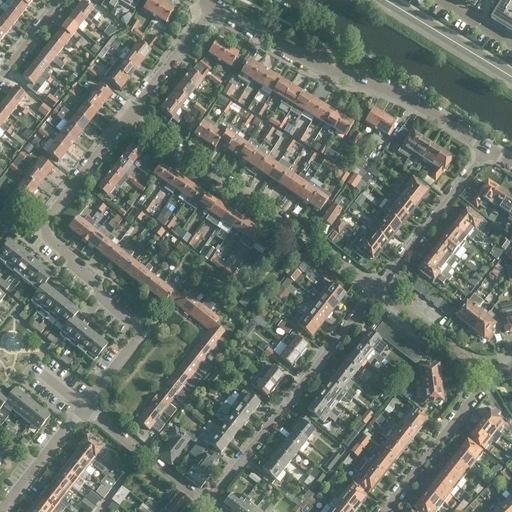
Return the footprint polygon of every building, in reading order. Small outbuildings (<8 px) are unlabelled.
[(33,0),(25,0),(27,8),(33,0)] [(118,0),(119,0),(116,5),(121,8),(124,3),(122,2),(123,0),(127,0),(131,3),(129,7),(134,10),(140,0),(139,0),(118,0)] [(154,0),(149,0),(148,3),(146,2),(141,9),(143,10),(154,17),(162,4),(154,0)] [(511,32),(511,0),(503,0),(492,20),(496,22),(511,32)] [(97,30),(100,26),(93,20),(97,14),(82,2),(74,12),(85,21),(90,24),(95,28),(97,30)] [(173,11),(162,4),(154,17),(165,23),(167,24),(171,17),(170,16),(173,11)] [(27,8),(9,9),(19,17),(27,8)] [(0,11),(0,17),(12,27),(19,17),(9,9),(6,14),(1,10),(0,11)] [(85,21),(74,12),(67,21),(78,30),(85,21)] [(0,32),(5,36),(12,27),(0,17),(0,32)] [(139,23),(135,20),(128,31),(132,34),(139,23)] [(78,30),(67,21),(59,31),(70,39),(78,30)] [(141,40),(144,37),(136,30),(133,34),(141,40)] [(70,39),(59,31),(52,40),(63,49),(70,39)] [(148,45),(151,49),(158,39),(155,36),(148,45)] [(106,46),(110,49),(116,41),(112,38),(106,46)] [(63,49),(52,40),(45,50),(55,58),(63,49)] [(125,48),(142,62),(150,52),(149,51),(151,49),(148,45),(145,48),(138,43),(136,46),(130,41),(125,48)] [(216,42),(213,47),(212,46),(207,54),(219,61),(227,49),(216,42)] [(91,52),(95,56),(100,49),(96,46),(91,52)] [(101,60),(110,49),(106,46),(97,57),(101,60)] [(123,62),(135,71),(142,62),(125,48),(121,52),(128,57),(123,62)] [(227,49),(219,61),(231,69),(236,61),(235,61),(238,56),(227,49)] [(61,70),(62,69),(65,66),(60,62),(55,58),(45,50),(37,59),(48,68),(52,63),(61,70)] [(116,72),(127,81),(135,71),(123,62),(117,58),(114,62),(120,67),(116,72)] [(30,69),(40,77),(45,81),(50,85),(53,81),(49,78),(50,77),(44,72),(48,68),(37,59),(30,69)] [(200,62),(198,65),(204,70),(208,73),(210,70),(200,62)] [(251,81),(259,68),(248,62),(241,74),(251,81)] [(127,81),(116,72),(111,68),(103,78),(119,91),(127,81)] [(259,68),(251,81),(262,87),(269,75),(259,68)] [(40,77),(30,69),(22,78),(33,87),(40,77)] [(183,81),(194,90),(208,73),(204,70),(198,78),(190,72),(183,81)] [(221,83),(211,75),(208,79),(218,87),(221,83)] [(269,75),(262,87),(272,93),(279,81),(269,75)] [(183,81),(175,91),(186,100),(194,90),(183,81)] [(279,81),(272,93),(282,100),(290,87),(279,81)] [(235,88),(228,84),(222,94),(229,98),(235,88)] [(111,95),(100,86),(95,91),(89,86),(86,91),(92,96),(103,105),(111,95)] [(290,111),(293,106),(300,94),(290,87),(282,100),(279,104),(290,111)] [(7,98),(17,106),(25,97),(14,88),(7,98)] [(168,100),(179,109),(186,100),(175,91),(168,100)] [(300,94),(293,106),(303,112),(310,100),(300,94)] [(103,105),(92,96),(84,106),(95,114),(103,105)] [(17,106),(7,98),(0,106),(0,108),(10,116),(17,106)] [(175,115),(179,109),(168,100),(160,110),(177,124),(181,120),(175,115)] [(321,106),(310,100),(303,112),(313,119),(321,106)] [(84,106),(80,103),(73,112),(77,115),(88,124),(95,114),(84,106)] [(197,112),(201,108),(195,104),(192,108),(197,112)] [(37,112),(38,110),(31,105),(26,112),(41,124),(45,118),(37,112)] [(43,105),(38,110),(37,112),(45,118),(51,111),(43,105)] [(321,106),(313,119),(324,125),(331,113),(321,106)] [(14,119),(10,116),(0,108),(0,123),(2,125),(7,119),(11,123),(14,119)] [(201,108),(197,112),(203,116),(206,112),(201,108)] [(60,113),(57,117),(62,121),(63,120),(69,125),(80,133),(88,124),(77,115),(75,118),(63,109),(63,110),(60,113)] [(383,117),(372,111),(369,116),(368,115),(363,122),(371,127),(370,129),(375,131),(383,117)] [(341,119),(331,113),(324,125),(330,129),(327,134),(331,136),(334,131),(341,119)] [(277,128),(280,123),(272,117),(268,123),(277,128)] [(388,138),(392,130),(391,129),(394,124),(383,117),(375,131),(379,134),(380,133),(386,137),(388,138)] [(204,142),(212,130),(215,126),(205,119),(194,135),(204,142)] [(261,122),(256,119),(252,125),(258,129),(261,122)] [(352,126),(341,119),(334,131),(345,138),(352,126)] [(190,133),(197,124),(193,121),(186,131),(190,133)] [(7,129),(2,125),(0,123),(0,129),(4,132),(4,131),(9,135),(12,133),(11,132),(7,129)] [(80,133),(69,125),(62,134),(73,143),(80,133)] [(26,141),(32,133),(27,129),(21,136),(26,141)] [(42,137),(45,133),(40,129),(37,133),(42,137)] [(222,137),(212,130),(204,142),(214,149),(217,144),(222,137)] [(291,136),(296,139),(299,134),(294,131),(291,136)] [(222,137),(217,144),(228,151),(235,139),(225,132),(222,137)] [(12,133),(9,135),(9,136),(22,147),(25,143),(12,133)] [(45,133),(42,137),(47,141),(50,136),(45,133)] [(355,146),(358,141),(361,136),(357,133),(351,144),(355,146)] [(62,134),(54,144),(65,152),(73,143),(62,134)] [(412,154),(421,140),(411,134),(402,148),(411,154),(412,154)] [(238,158),(246,146),(240,142),(243,137),(239,135),(235,139),(228,151),(238,158)] [(304,145),(310,148),(313,142),(308,139),(304,145)] [(422,160),(431,147),(421,140),(412,154),(411,154),(410,156),(416,160),(417,158),(421,160),(422,161),(422,160)] [(256,153),(259,148),(249,141),(246,146),(238,158),(248,165),(256,153)] [(310,148),(318,153),(322,148),(322,147),(313,142),(310,148)] [(15,157),(18,153),(7,144),(7,145),(4,148),(15,157)] [(65,152),(54,144),(47,153),(58,162),(65,152)] [(131,146),(123,157),(132,164),(140,153),(131,146)] [(375,160),(378,154),(381,148),(377,146),(370,157),(375,160)] [(432,167),(437,160),(441,153),(431,147),(422,160),(422,161),(421,160),(420,163),(426,166),(427,164),(432,167)] [(269,155),(259,148),(256,153),(248,165),(258,171),(266,160),(269,155)] [(324,156),(335,163),(339,156),(328,150),(324,156)] [(21,153),(18,157),(23,162),(26,157),(21,153)] [(437,160),(432,167),(437,170),(430,179),(435,182),(452,160),(441,153),(437,160)] [(123,157),(115,168),(123,175),(132,164),(123,157)] [(41,160),(33,170),(45,179),(52,169),(41,160)] [(266,160),(258,171),(268,178),(276,166),(266,160)] [(158,165),(153,161),(146,171),(152,174),(158,165)] [(333,174),(336,168),(325,161),(321,166),(333,174)] [(172,174),(160,166),(153,176),(165,183),(172,174)] [(276,166),(268,178),(278,185),(286,173),(276,166)] [(123,175),(115,168),(106,178),(115,185),(123,175)] [(45,179),(33,170),(26,179),(37,188),(45,179)] [(348,176),(343,172),(336,183),(341,186),(348,176)] [(296,180),(286,173),(278,185),(288,192),(296,180)] [(183,181),(172,174),(165,183),(176,191),(183,181)] [(361,180),(353,175),(347,184),(355,189),(361,180)] [(98,189),(106,196),(115,185),(106,178),(98,189)] [(421,200),(428,190),(413,178),(406,188),(421,200)] [(37,188),(26,179),(18,189),(30,198),(37,188)] [(137,188),(140,184),(134,180),(131,184),(137,188)] [(296,180),(288,192),(298,199),(306,187),(296,180)] [(183,181),(176,191),(187,198),(194,189),(183,181)] [(489,204),(498,190),(496,189),(489,184),(473,204),(478,208),(483,200),(489,204)] [(30,198),(18,189),(14,195),(4,187),(1,191),(22,208),(30,198)] [(306,187),(298,199),(309,205),(316,194),(306,187)] [(414,208),(421,200),(406,188),(402,192),(404,193),(400,198),(414,208)] [(195,211),(198,206),(205,196),(194,189),(187,198),(184,203),(195,211)] [(319,212),(327,201),(330,196),(319,189),(316,194),(309,205),(319,212)] [(496,218),(500,211),(508,197),(498,190),(489,204),(494,207),(493,210),(490,214),(496,218)] [(390,204),(392,205),(407,217),(414,208),(400,198),(397,195),(390,204)] [(205,196),(198,206),(210,213),(216,204),(205,196)] [(342,199),(338,196),(321,222),(329,228),(340,213),(335,210),(342,199)] [(509,220),(511,217),(510,217),(511,213),(511,198),(508,197),(500,211),(504,214),(503,217),(501,221),(506,224),(508,220),(509,220)] [(146,205),(151,208),(154,202),(150,199),(146,205)] [(216,204),(210,213),(221,221),(227,211),(216,204)] [(392,205),(391,206),(388,210),(390,211),(386,215),(400,226),(407,217),(392,205)] [(106,209),(102,206),(98,211),(98,212),(102,214),(106,209)] [(164,207),(159,215),(166,220),(172,213),(164,207)] [(117,212),(123,217),(126,213),(120,208),(117,212)] [(461,219),(476,230),(483,221),(468,209),(461,219)] [(136,219),(141,213),(137,210),(133,216),(136,219)] [(149,214),(155,219),(158,216),(150,211),(149,214)] [(230,231),(232,228),(239,219),(227,211),(221,221),(225,224),(223,226),(230,231)] [(386,215),(382,212),(375,221),(378,223),(393,235),(400,226),(386,215)] [(141,213),(136,219),(140,222),(145,216),(141,213)] [(117,225),(121,220),(115,215),(111,220),(112,221),(117,225)] [(159,215),(158,216),(155,219),(163,225),(166,220),(159,215)] [(73,221),(67,229),(78,237),(91,221),(87,217),(82,223),(77,219),(75,222),(73,221)] [(417,231),(425,222),(419,217),(411,225),(417,231)] [(239,219),(232,228),(243,236),(250,226),(239,219)] [(486,238),(482,235),(476,230),(461,219),(454,228),(467,238),(471,234),(481,241),(483,239),(485,240),(486,238)] [(91,221),(78,237),(82,241),(81,242),(86,245),(87,244),(87,245),(96,234),(91,230),(92,228),(95,224),(91,221)] [(332,231),(338,235),(345,226),(340,222),(332,231)] [(376,229),(372,233),(386,244),(393,235),(378,223),(374,227),(376,229)] [(175,225),(170,231),(176,235),(181,229),(175,225)] [(156,235),(161,229),(157,226),(152,232),(156,235)] [(261,234),(250,226),(243,236),(254,243),(261,234)] [(97,252),(110,236),(100,228),(96,234),(87,245),(97,252)] [(467,238),(454,228),(447,237),(461,248),(465,244),(463,243),(467,238)] [(161,229),(156,235),(160,237),(164,232),(161,229)] [(386,244),(372,233),(368,230),(361,238),(364,240),(379,253),(386,244)] [(272,241),(261,234),(254,243),(266,251),(272,241)] [(110,236),(97,252),(106,259),(114,248),(110,245),(111,243),(110,242),(113,238),(110,236)] [(458,260),(465,251),(461,248),(447,237),(440,246),(458,260)] [(505,239),(499,248),(505,252),(511,243),(505,239)] [(379,253),(364,240),(363,242),(362,241),(356,249),(370,260),(373,260),(379,253)] [(175,249),(179,244),(176,241),(171,247),(175,249)] [(0,264),(3,267),(17,250),(8,244),(0,254),(0,264)] [(179,244),(175,249),(178,252),(183,246),(179,244)] [(203,257),(207,260),(214,249),(210,246),(203,257)] [(465,266),(458,260),(440,246),(432,255),(451,269),(455,264),(462,269),(465,266)] [(491,256),(497,260),(504,251),(496,246),(492,250),(495,252),(491,256)] [(115,267),(128,250),(124,247),(119,252),(114,248),(106,259),(115,267)] [(137,247),(130,258),(134,261),(141,250),(137,247)] [(17,250),(3,267),(12,274),(25,257),(17,250)] [(128,250),(115,267),(125,274),(133,263),(128,259),(132,253),(128,250)] [(452,270),(451,269),(432,255),(426,263),(447,280),(449,282),(452,278),(448,274),(452,270)] [(21,281),(34,264),(25,257),(12,274),(21,281)] [(301,273),(312,261),(308,258),(303,264),(297,259),(292,266),(293,267),(301,273)] [(194,260),(186,261),(186,270),(195,270),(194,260)] [(231,272),(228,270),(231,266),(225,262),(224,265),(220,270),(229,276),(227,279),(231,282),(239,270),(234,268),(232,271),(231,272)] [(138,267),(133,263),(125,274),(134,281),(143,271),(145,268),(140,265),(138,267)] [(443,285),(447,280),(426,263),(418,273),(433,284),(436,280),(443,285)] [(29,288),(37,278),(43,271),(34,264),(21,281),(29,288)] [(144,289),(152,278),(147,274),(151,268),(147,265),(145,268),(143,271),(134,281),(144,289)] [(498,265),(492,273),(498,278),(504,269),(498,265)] [(292,267),(286,275),(295,282),(301,274),(292,267)] [(248,270),(241,279),(246,283),(253,274),(248,270)] [(44,287),(49,281),(51,278),(43,271),(37,278),(29,288),(36,293),(37,294),(43,286),(44,287)] [(485,275),(480,271),(477,275),(482,279),(485,275)] [(157,282),(152,278),(144,289),(153,296),(164,283),(159,280),(157,282)] [(287,278),(281,285),(288,291),(293,283),(287,278)] [(319,290),(337,304),(344,296),(324,280),(322,283),(323,284),(319,290)] [(418,281),(410,291),(414,294),(421,285),(422,284),(418,281)] [(6,282),(3,286),(7,290),(11,285),(6,282)] [(172,293),(167,289),(168,287),(164,283),(153,296),(163,304),(169,297),(172,300),(177,294),(174,291),(172,293)] [(421,285),(414,294),(419,297),(420,296),(425,288),(421,285)] [(52,293),(44,287),(43,286),(37,294),(36,293),(30,302),(40,309),(52,293)] [(274,293),(284,301),(290,294),(280,286),(274,293)] [(426,287),(425,288),(420,296),(424,299),(430,292),(430,291),(426,287)] [(182,310),(196,291),(192,288),(187,295),(184,292),(180,296),(177,294),(172,300),(176,302),(174,304),(182,310)] [(337,304),(319,290),(317,289),(314,293),(319,297),(320,298),(317,302),(331,313),(337,304)] [(463,293),(469,297),(472,293),(467,289),(463,293)] [(196,291),(182,310),(188,315),(198,303),(194,301),(200,294),(196,291)] [(430,292),(424,299),(423,300),(427,304),(428,302),(434,295),(430,292)] [(48,316),(60,300),(52,293),(40,309),(48,316)] [(434,294),(434,295),(428,302),(433,306),(438,298),(439,297),(434,294)] [(23,295),(19,300),(24,304),(28,299),(23,295)] [(244,308),(251,300),(245,295),(238,304),(244,308)] [(283,302),(274,295),(269,301),(278,308),(283,302)] [(474,295),(457,317),(466,324),(478,309),(485,301),(481,298),(480,300),(474,295)] [(438,298),(433,306),(432,307),(436,310),(437,309),(443,302),(438,298)] [(201,306),(198,303),(188,315),(195,321),(210,302),(207,299),(201,306)] [(56,322),(69,307),(60,300),(48,316),(56,322)] [(443,301),(443,302),(437,309),(441,312),(447,305),(448,304),(443,301)] [(210,302),(195,321),(202,326),(211,314),(209,312),(215,305),(210,302)] [(313,305),(309,309),(324,321),(331,313),(317,302),(314,306),(313,305)] [(447,305),(441,312),(440,313),(444,317),(445,316),(451,308),(447,305)] [(56,322),(64,328),(65,329),(72,319),(73,320),(78,314),(69,307),(56,322)] [(451,308),(445,316),(450,319),(456,310),(452,307),(451,308)] [(259,308),(253,317),(260,322),(267,313),(259,308)] [(509,333),(511,332),(511,308),(504,310),(505,314),(500,315),(505,333),(509,332),(509,333)] [(307,315),(304,319),(317,329),(324,321),(309,309),(305,314),(307,315)] [(478,309),(466,324),(475,331),(488,314),(484,310),(483,310),(482,312),(478,309)] [(28,317),(22,312),(19,316),(24,321),(28,317)] [(488,341),(492,335),(489,332),(495,325),(490,322),(495,316),(490,312),(488,314),(475,331),(484,338),(488,341)] [(216,343),(218,340),(224,333),(214,325),(218,320),(211,314),(202,326),(209,332),(206,335),(216,343)] [(304,319),(299,314),(295,318),(294,317),(288,325),(293,330),(294,329),(296,332),(299,329),(311,338),(317,329),(304,319)] [(277,320),(271,316),(268,320),(273,324),(277,320)] [(65,329),(64,328),(58,336),(68,344),(81,327),(73,320),(72,319),(65,329)] [(287,335),(291,330),(281,322),(277,328),(287,335)] [(378,337),(386,327),(381,323),(374,333),(378,337)] [(40,326),(36,330),(41,334),(45,330),(40,326)] [(81,327),(68,344),(76,350),(90,333),(81,327)] [(383,340),(390,331),(386,327),(378,337),(383,340)] [(387,344),(395,334),(390,331),(383,340),(387,344)] [(90,333),(76,350),(85,357),(98,340),(90,333)] [(368,333),(361,343),(372,353),(380,343),(368,333)] [(50,334),(46,338),(52,343),(55,339),(50,334)] [(392,347),(399,338),(395,334),(387,344),(392,347)] [(206,335),(200,343),(219,357),(222,353),(215,348),(218,344),(216,343),(206,335)] [(238,336),(233,343),(241,349),(246,343),(238,336)] [(300,359),(305,353),(304,351),(307,347),(295,338),(287,348),(300,359)] [(396,351),(404,341),(399,338),(392,347),(396,351)] [(98,340),(85,357),(93,364),(107,347),(98,340)] [(401,354),(408,345),(404,341),(396,351),(401,354)] [(219,357),(200,343),(194,350),(206,359),(209,356),(216,361),(219,357)] [(376,356),(372,353),(361,343),(353,353),(364,362),(369,366),(374,360),(380,365),(383,361),(376,356)] [(300,359),(287,348),(282,345),(274,355),(279,358),(279,359),(291,368),(293,365),(295,366),(300,359)] [(405,358),(413,348),(408,345),(401,354),(405,358)] [(56,350),(50,346),(47,350),(52,354),(56,350)] [(410,361),(417,352),(413,348),(405,358),(410,361)] [(262,354),(275,363),(278,358),(266,349),(262,354)] [(194,350),(189,357),(207,372),(210,367),(203,362),(206,359),(194,350)] [(376,356),(383,361),(386,357),(380,352),(376,356)] [(417,352),(410,361),(415,365),(422,355),(417,352)] [(364,362),(353,353),(345,363),(357,372),(364,362)] [(65,364),(69,360),(64,356),(61,361),(65,364)] [(189,357),(183,364),(195,373),(197,370),(204,375),(207,372),(189,357)] [(69,360),(65,364),(70,368),(73,363),(69,360)] [(220,360),(216,365),(229,374),(232,369),(220,360)] [(345,363),(338,372),(349,382),(357,372),(345,363)] [(420,381),(422,381),(422,380),(438,377),(437,367),(432,363),(429,368),(420,369),(421,375),(419,375),(420,381)] [(183,364),(177,371),(196,386),(199,382),(192,377),(195,373),(183,364)] [(276,389),(282,382),(280,381),(283,378),(271,368),(267,365),(259,375),(263,379),(276,389)] [(80,369),(77,373),(82,378),(86,374),(80,369)] [(177,371),(172,379),(183,388),(186,384),(193,390),(196,386),(177,371)] [(330,382),(352,400),(355,396),(349,391),(353,385),(349,382),(338,372),(330,382)] [(361,375),(367,381),(370,377),(364,372),(361,375)] [(364,385),(367,381),(361,375),(358,380),(364,385)] [(423,392),(427,391),(440,390),(438,377),(422,380),(422,381),(420,381),(420,387),(416,388),(417,392),(423,392)] [(183,388),(172,379),(166,386),(184,400),(188,396),(181,391),(183,388)] [(271,396),(276,389),(263,379),(255,389),(267,398),(270,395),(271,396)] [(405,389),(409,383),(405,379),(399,386),(402,389),(405,389)] [(349,404),(352,400),(330,382),(322,392),(334,401),(334,400),(338,396),(342,400),(343,399),(349,404)] [(184,400),(166,386),(160,393),(172,402),(174,399),(181,404),(184,400)] [(403,391),(405,391),(405,389),(402,389),(399,386),(396,391),(400,395),(403,391)] [(423,392),(424,400),(424,403),(433,403),(437,406),(441,401),(441,400),(440,390),(427,391),(423,392)] [(7,400),(4,405),(12,411),(21,400),(23,397),(15,391),(7,400)] [(403,391),(400,395),(408,401),(412,397),(405,391),(403,391)] [(254,400),(250,397),(243,392),(238,398),(232,393),(231,394),(229,397),(235,402),(251,415),(259,405),(254,400)] [(334,401),(322,392),(315,401),(326,411),(337,419),(340,415),(334,410),(339,404),(334,400),(334,401)] [(160,393),(155,400),(173,415),(176,411),(169,406),(172,402),(160,393)] [(23,397),(21,400),(12,411),(21,418),(32,404),(23,397)] [(155,400),(154,400),(149,407),(161,416),(163,413),(170,419),(173,415),(155,400)] [(337,419),(326,411),(315,401),(306,411),(318,420),(319,420),(323,423),(328,418),(334,423),(337,419)] [(244,424),(251,415),(235,402),(230,408),(231,408),(230,409),(234,412),(232,415),(244,424)] [(228,412),(230,409),(231,408),(230,408),(224,403),(221,407),(228,412)] [(32,404),(21,418),(29,425),(41,411),(32,404)] [(161,416),(149,407),(143,414),(162,429),(164,425),(158,420),(161,416)] [(225,416),(228,412),(221,407),(218,411),(225,416)] [(405,415),(420,427),(426,418),(413,408),(410,412),(408,410),(405,415)] [(483,422),(497,432),(504,423),(497,418),(499,415),(494,410),(491,413),(490,413),(483,422)] [(41,411),(29,425),(38,432),(49,418),(41,411)] [(162,429),(143,414),(137,422),(149,431),(152,428),(158,433),(162,429)] [(232,415),(224,425),(236,434),(244,424),(232,415)] [(400,424),(413,435),(420,427),(405,415),(401,419),(403,420),(400,424)] [(294,432),(306,442),(314,432),(305,425),(308,421),(302,416),(291,431),(293,432),(294,432)] [(206,426),(228,444),(236,434),(224,425),(219,431),(209,422),(206,426)] [(491,441),(497,432),(483,422),(477,430),(491,441)] [(387,428),(407,443),(413,435),(400,424),(397,428),(391,423),(387,428)] [(220,454),(228,444),(206,426),(203,430),(209,435),(204,441),(201,438),(199,441),(206,447),(209,444),(220,454)] [(187,433),(180,427),(177,431),(174,428),(167,438),(172,442),(172,441),(182,448),(189,439),(191,441),(193,438),(187,433)] [(400,451),(407,443),(387,428),(384,432),(386,434),(383,438),(387,441),(400,451)] [(484,450),(491,441),(477,430),(470,439),(484,450)] [(294,432),(293,432),(286,442),(298,451),(306,442),(294,432)] [(81,444),(97,456),(103,448),(88,436),(81,444)] [(20,442),(25,447),(29,443),(23,438),(20,442)] [(172,442),(161,455),(171,462),(182,448),(172,441),(172,442)] [(198,442),(196,445),(195,446),(189,453),(200,462),(195,468),(194,467),(185,477),(200,489),(209,478),(207,477),(217,464),(202,452),(206,447),(199,441),(198,442)] [(400,451),(387,441),(384,445),(382,443),(379,448),(380,449),(394,460),(400,451)] [(298,451),(286,442),(278,451),(291,461),(298,451)] [(477,463),(480,460),(479,459),(483,454),(468,442),(461,451),(476,462),(477,463)] [(95,467),(103,474),(106,471),(93,461),(97,456),(81,444),(80,445),(82,447),(77,453),(90,463),(95,467)] [(356,457),(362,448),(357,444),(351,453),(356,457)] [(372,456),(388,468),(394,460),(380,449),(377,453),(375,452),(372,456)] [(271,461),(282,470),(283,471),(291,461),(278,451),(271,461)] [(477,463),(476,462),(461,451),(455,459),(470,471),(477,463)] [(329,460),(335,464),(340,457),(335,452),(329,460)] [(92,471),(95,467),(90,463),(77,453),(71,461),(84,472),(91,477),(94,473),(92,471)] [(368,466),(381,476),(388,468),(372,456),(369,461),(370,462),(368,466)] [(448,467),(463,479),(470,471),(455,459),(448,467)] [(329,472),(335,464),(329,460),(323,467),(329,472)] [(78,480),(84,472),(71,461),(64,469),(78,480)] [(275,481),(283,471),(282,470),(271,461),(263,471),(275,481)] [(111,467),(120,474),(124,470),(115,463),(111,467)] [(375,484),(381,476),(368,466),(364,470),(362,468),(359,472),(375,484)] [(461,484),(464,480),(463,479),(448,467),(442,476),(457,487),(460,483),(461,484)] [(78,480),(64,469),(58,477),(78,492),(81,489),(80,488),(83,484),(78,480)] [(314,480),(319,484),(325,477),(319,472),(314,480)] [(358,478),(354,483),(368,493),(375,484),(359,472),(356,477),(358,478)] [(329,481),(334,485),(340,477),(335,473),(329,481)] [(502,480),(506,484),(510,481),(501,473),(498,476),(502,480)] [(247,479),(256,486),(260,481),(251,474),(247,479)] [(108,489),(114,482),(106,476),(100,483),(103,486),(108,489)] [(452,496),(454,493),(453,492),(457,487),(442,476),(436,484),(451,495),(452,496)] [(72,500),(78,492),(58,477),(52,485),(70,499),(72,500)] [(314,491),(319,484),(314,480),(308,487),(314,491)] [(264,483),(259,488),(265,492),(269,487),(264,483)] [(344,493),(359,505),(366,496),(351,484),(344,493)] [(429,492),(444,504),(451,495),(436,484),(429,492)] [(67,503),(70,499),(52,485),(46,493),(60,504),(63,499),(67,503)] [(108,489),(103,486),(98,492),(103,496),(108,489)] [(128,492),(120,486),(111,499),(118,504),(128,492)] [(163,490),(168,494),(171,489),(167,486),(163,490)] [(235,511),(251,493),(252,491),(249,488),(238,502),(230,496),(222,507),(228,511),(235,511)] [(84,497),(95,506),(100,498),(90,490),(84,497)] [(293,503),(302,510),(307,504),(312,498),(314,495),(308,491),(301,500),(297,497),(293,503)] [(178,492),(175,496),(169,504),(179,511),(182,511),(188,505),(184,503),(187,499),(178,492)] [(325,497),(319,492),(315,497),(322,502),(325,497)] [(423,500),(438,511),(444,504),(429,492),(423,500)] [(57,507),(60,504),(46,493),(39,500),(54,511),(59,511),(61,511),(57,507)] [(248,503),(253,496),(251,493),(235,511),(252,511),(256,508),(248,503)] [(338,501),(351,511),(353,511),(359,505),(344,493),(338,501)] [(128,500),(136,506),(140,501),(132,495),(128,500)] [(54,511),(39,500),(33,509),(37,511),(54,511)] [(82,500),(78,505),(86,511),(89,511),(93,508),(82,500)] [(143,505),(150,511),(153,511),(157,508),(147,500),(143,505)] [(437,511),(438,511),(423,500),(416,509),(419,511),(437,511)] [(331,510),(334,511),(351,511),(338,501),(331,510)] [(511,511),(511,506),(506,501),(502,506),(500,504),(497,507),(501,511),(511,511)] [(114,511),(118,508),(112,502),(107,508),(110,511),(114,511)]
